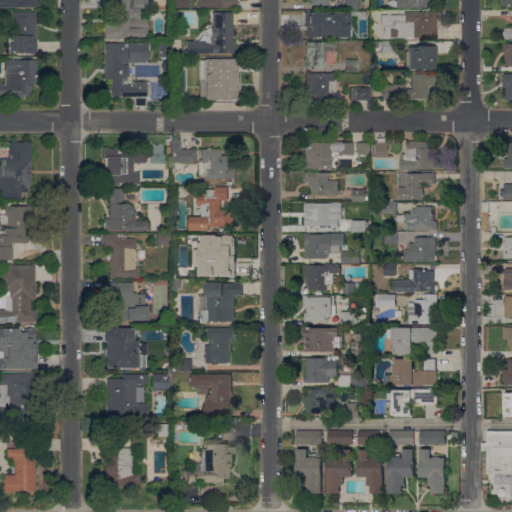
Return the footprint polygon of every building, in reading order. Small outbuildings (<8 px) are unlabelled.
[(146,0),(146,7),(139,7),(139,19),(147,19),(147,38),(104,38),(104,30),(103,30),(103,26),(104,25),(104,17),(112,16),(112,8),(104,8),(104,0),(146,0)] [(345,0),(358,0),(358,9),(345,9),(345,0)] [(437,0),(437,8),(395,8),(395,7),(388,7),(388,0),(437,0)] [(382,11),(378,22),(370,18),(375,7),(382,11)] [(8,52),(8,34),(13,34),(13,11),(36,11),(36,14),(37,14),(37,20),(36,20),(36,52),(8,52)] [(213,27),(212,12),(232,12),(233,39),(235,39),(235,45),(237,47),(237,50),(235,51),(235,53),(231,53),(186,53),(186,41),(203,41),(205,43),(211,43),(211,27),(213,27)] [(413,38),(413,37),(389,37),(389,35),(384,35),(384,26),(381,26),(381,15),(404,15),(404,12),(420,12),(436,12),(436,27),(437,27),(437,38),(413,38)] [(343,22),(348,22),(347,37),(331,36),(331,33),(322,33),(322,37),(311,37),(311,29),(310,29),(310,26),(308,26),(308,17),(309,17),(309,13),(326,13),(326,15),(331,16),(331,13),(343,13),(343,22)] [(306,42),(332,41),(332,50),(325,50),(325,66),(306,66),(306,61),(304,61),(304,57),(306,57),(306,42)] [(381,41),(393,41),(393,52),(381,52),(381,41)] [(145,106),(134,106),(134,96),(111,96),(111,91),(109,91),(109,85),(111,85),(111,79),(105,79),(104,43),(126,42),(146,42),(146,62),(122,62),(122,85),(133,85),(133,81),(146,81),(146,96),(145,96),(145,103),(145,106)] [(158,42),(169,42),(169,56),(158,56),(158,42)] [(436,46),(436,60),(433,60),(433,68),(416,68),(416,69),(408,69),(408,59),(408,51),(412,51),(412,50),(414,50),(414,51),(417,51),(417,46),(436,46)] [(4,59),(34,59),(37,61),(37,66),(38,66),(38,69),(36,69),(35,83),(33,83),(33,89),(30,89),(30,92),(28,92),(28,97),(9,96),(9,97),(0,96),(0,84),(4,84),(4,59)] [(358,59),(358,71),(346,70),(346,59),(358,59)] [(203,92),(203,98),(191,98),(191,84),(203,84),(203,75),(210,75),(210,73),(209,73),(209,68),(209,65),(212,65),(212,63),(217,63),(217,65),(229,65),(229,66),(236,66),(236,92),(233,92),(233,98),(224,98),(224,92),(203,92)] [(332,73),(332,80),(340,81),(340,92),(336,92),(336,100),(316,100),(316,99),(307,98),(307,83),(305,83),(305,73),(332,73)] [(511,73),(511,99),(506,99),(506,98),(505,98),(506,93),(507,93),(507,87),(503,87),(503,73),(511,73)] [(434,74),(434,85),(427,85),(427,98),(413,98),(413,99),(383,100),(383,85),(393,85),(393,83),(405,83),(405,89),(411,89),(411,74),(434,74)] [(367,99),(357,99),(350,99),(350,87),(365,87),(365,86),(370,86),(370,105),(367,105),(367,103),(367,99)] [(171,162),(171,140),(180,140),(180,149),(195,149),(195,162),(171,162)] [(306,168),(306,162),(304,162),(304,149),(306,149),(306,140),(316,140),(316,142),(335,142),(335,148),(330,148),(330,168),(306,168)] [(401,169),(401,158),(405,158),(405,154),(407,154),(407,145),(408,145),(408,142),(410,142),(410,140),(414,140),(414,141),(429,141),(429,148),(435,148),(435,168),(419,168),(419,169),(401,169)] [(368,142),(368,154),(340,154),(340,142),(368,142)] [(386,157),(374,157),(374,156),(371,156),(371,144),(374,143),(374,142),(386,142),(386,157)] [(0,158),(5,158),(10,158),(10,147),(20,146),(20,148),(25,148),(25,159),(31,159),(32,184),(29,184),(29,191),(20,191),(20,198),(0,198),(0,158)] [(140,184),(125,184),(125,182),(119,182),(119,184),(112,184),(112,182),(104,183),(104,149),(133,148),(133,154),(146,154),(146,162),(144,162),(144,163),(133,163),(133,172),(139,172),(140,184)] [(201,148),(207,148),(210,148),(211,148),(220,149),(220,155),(231,155),(231,167),(233,167),(233,170),(234,170),(234,176),(233,176),(233,179),(206,178),(206,175),(198,175),(198,161),(201,161),(201,148)] [(313,195),(313,186),(310,186),(310,182),(304,182),(304,172),(329,172),(329,180),(339,180),(338,195),(313,195)] [(436,173),(436,184),(424,184),(424,199),(399,199),(399,187),(406,187),(406,173),(436,173)] [(228,200),(222,200),(222,204),(221,204),(221,208),(222,208),(222,209),(232,209),(232,216),(235,216),(235,226),(210,226),(210,230),(190,230),(190,216),(202,216),(202,204),(198,204),(198,196),(204,196),(204,189),(206,189),(206,188),(215,188),(215,187),(228,187),(228,200)] [(105,230),(105,219),(109,219),(110,203),(110,199),(107,199),(107,188),(123,188),(123,199),(120,199),(120,202),(127,202),(127,203),(129,203),(129,205),(132,205),(132,207),(134,207),(134,210),(133,210),(133,213),(135,213),(135,220),(148,220),(148,230),(105,230)] [(353,201),(353,189),(366,189),(366,200),(353,201)] [(10,205),(38,206),(38,216),(28,216),(28,242),(11,242),(11,259),(0,259),(0,215),(4,215),(4,205),(5,205),(5,202),(10,202),(10,205)] [(372,213),(372,202),(397,202),(397,213),(372,213)] [(304,203),(342,203),(342,219),(339,219),(339,225),(305,225),(305,218),(305,211),(304,211),(304,203)] [(346,215),(346,205),(360,204),(361,215),(346,215)] [(433,221),(438,221),(438,229),(407,230),(407,229),(405,229),(405,221),(398,221),(398,214),(404,214),(411,214),(411,210),(413,210),(413,209),(416,209),(416,206),(433,206),(433,221)] [(365,231),(341,232),(341,221),(351,221),(351,220),(365,220),(365,231)] [(158,233),(169,233),(169,245),(157,245),(158,233)] [(386,244),(386,233),(398,233),(398,244),(386,244)] [(110,268),(109,268),(109,261),(110,261),(110,247),(104,247),(104,234),(117,234),(117,238),(136,238),(136,251),(135,251),(134,267),(139,267),(138,277),(110,277),(110,268)] [(345,234),(345,245),(341,245),(341,253),(331,253),(328,253),(328,257),(327,257),(327,258),(306,258),(306,234),(345,234)] [(231,275),(213,275),(213,251),(211,251),(211,243),(212,243),(212,235),(223,235),(223,236),(233,236),(233,251),(231,251),(231,275)] [(415,237),(436,237),(436,254),(438,256),(438,259),(436,261),(404,261),(404,249),(410,249),(410,243),(415,243),(415,237)] [(362,251),(362,263),(342,262),(342,251),(362,251)] [(306,276),(304,275),(304,264),(341,264),(340,273),(334,273),(334,283),(327,283),(327,289),(309,289),(309,284),(306,284),(306,276)] [(384,275),(384,264),(397,264),(397,275),(384,275)] [(35,282),(36,282),(36,294),(35,294),(35,298),(30,298),(30,309),(36,309),(36,322),(6,322),(6,323),(0,323),(0,309),(4,309),(4,296),(3,265),(35,265),(35,282)] [(435,271),(434,283),(437,283),(436,285),(438,286),(438,289),(436,290),(436,291),(427,291),(427,292),(422,292),(422,291),(394,291),(394,280),(403,281),(403,278),(414,279),(415,268),(424,268),(424,270),(435,271)] [(171,279),(180,279),(180,288),(182,288),(181,292),(178,292),(178,288),(176,288),(176,292),(171,292),(171,279)] [(133,282),(133,292),(136,292),(136,294),(144,294),(144,298),(145,299),(145,305),(148,305),(148,320),(108,320),(108,305),(105,305),(105,282),(133,282)] [(235,283),(235,282),(243,282),(243,295),(235,295),(234,321),(208,320),(207,322),(199,322),(199,316),(200,316),(200,295),(206,296),(206,282),(235,283)] [(369,293),(344,293),(344,282),(369,282),(369,293)] [(396,306),(376,307),(376,294),(395,294),(396,306)] [(305,296),(336,295),(336,297),(343,297),(343,304),(354,304),(354,312),(358,312),(358,323),(354,323),(354,324),(342,324),(341,313),(334,313),(334,314),(329,314),(329,318),(328,318),(328,320),(309,320),(309,314),(308,314),(308,305),(305,305),(305,296)] [(438,322),(421,322),(421,323),(410,323),(410,315),(409,315),(409,302),(416,302),(416,299),(424,299),(424,295),(438,295),(438,322)] [(305,351),(304,336),(305,336),(305,326),(313,326),(313,328),(344,327),(344,337),(343,337),(343,346),(337,347),(337,351),(305,351)] [(36,357),(32,357),(33,370),(11,370),(11,357),(14,355),(11,352),(11,327),(36,327),(36,357)] [(231,363),(219,363),(219,364),(212,364),(212,363),(205,363),(205,345),(214,345),(214,340),(209,340),(209,337),(208,337),(208,327),(235,327),(235,340),(231,340),(231,363)] [(438,327),(438,342),(437,342),(437,354),(425,354),(425,344),(412,344),(412,354),(393,354),(393,337),(386,337),(386,328),(393,328),(393,327),(438,327)] [(139,367),(105,367),(105,365),(104,365),(104,358),(104,347),(105,347),(105,343),(104,343),(104,328),(132,328),(138,328),(138,338),(136,338),(136,354),(139,354),(139,367)] [(356,333),(369,333),(369,355),(357,355),(357,352),(353,352),(353,342),(356,342),(356,333)] [(305,382),(305,376),(307,376),(307,358),(326,357),(336,357),(336,360),(338,360),(338,376),(328,376),(328,382),(305,382)] [(171,358),(172,358),(190,358),(190,371),(178,371),(172,371),(172,365),(171,366),(171,358)] [(384,384),(384,374),(394,374),(394,358),(414,358),(414,370),(424,370),(424,359),(436,359),(436,370),(438,370),(438,384),(384,384)] [(353,372),(353,375),(370,375),(370,386),(339,386),(339,372),(353,372)] [(35,385),(34,385),(34,393),(36,393),(36,414),(33,414),(33,416),(0,416),(0,373),(25,373),(35,373),(35,385)] [(105,401),(108,401),(108,390),(107,390),(107,378),(122,378),(122,373),(146,374),(146,384),(137,383),(137,403),(141,403),(141,402),(148,402),(148,415),(105,415),(105,401)] [(152,390),(152,374),(168,373),(168,390),(152,390)] [(190,373),(235,373),(235,385),(230,385),(230,395),(232,395),(232,409),(216,409),(213,416),(201,411),(206,400),(205,400),(207,394),(211,394),(211,393),(210,392),(209,390),(210,389),(210,388),(211,387),(206,387),(206,394),(196,394),(197,388),(190,387),(190,373)] [(307,407),(305,407),(305,397),(307,397),(307,395),(309,395),(309,388),(322,388),(336,388),(336,412),(322,412),(322,413),(307,413),(307,407)] [(393,399),(389,399),(389,392),(393,392),(393,390),(409,389),(438,389),(438,404),(412,404),(412,415),(393,415),(393,399)] [(348,402),(363,402),(363,417),(348,417),(348,402)] [(183,429),(183,420),(198,420),(198,429),(183,429)] [(156,424),(167,424),(168,436),(157,436),(156,424)] [(215,485),(215,488),(216,488),(216,494),(215,494),(215,495),(200,495),(200,485),(205,485),(205,482),(201,482),(201,483),(188,483),(188,462),(201,462),(201,448),(206,448),(206,439),(221,439),(221,426),(235,426),(235,452),(231,452),(231,466),(229,466),(229,478),(222,478),(222,482),(211,482),(211,485),(215,485)] [(445,431),(446,431),(446,444),(420,444),(420,431),(436,431),(436,429),(445,429),(445,431)] [(140,486),(105,486),(105,456),(109,456),(109,430),(124,430),(124,441),(123,441),(123,448),(131,448),(131,472),(140,472),(140,486)] [(323,431),(323,444),(297,444),(297,431),(323,431)] [(353,431),(353,444),(329,444),(328,431),(353,431)] [(384,431),(384,444),(359,444),(359,431),(384,431)] [(415,431),(415,444),(390,444),(390,431),(415,431)] [(511,498),(495,498),(495,479),(490,479),(490,474),(488,474),(488,450),(483,450),(482,443),(488,443),(487,431),(511,431),(511,498)] [(14,464),(12,464),(12,457),(7,457),(6,449),(16,448),(16,438),(34,438),(34,490),(17,490),(17,491),(3,491),(3,474),(14,474),(14,464)] [(323,493),(307,493),(307,485),(306,485),(306,477),(297,477),(297,463),(298,463),(298,449),(308,449),(308,457),(310,457),(310,456),(318,456),(318,457),(323,457),(323,493)] [(328,458),(332,458),(332,457),(343,457),(343,449),(352,449),(352,463),(353,463),(353,476),(344,476),(344,485),(341,485),(341,493),(328,493),(328,458)] [(372,493),(372,485),(369,485),(369,476),(358,476),(358,463),(359,463),(359,449),(370,449),(370,458),(372,458),(372,457),(377,457),(377,459),(384,459),(384,493),(372,493)] [(390,457),(393,457),(393,456),(402,457),(404,457),(404,449),(414,449),(414,462),(415,462),(415,477),(406,477),(406,485),(403,485),(403,493),(389,493),(390,457)] [(447,493),(433,493),(433,485),(430,485),(430,477),(419,477),(419,465),(421,465),(421,449),(432,449),(432,458),(434,458),(434,456),(442,456),(442,458),(446,458),(447,493)]
